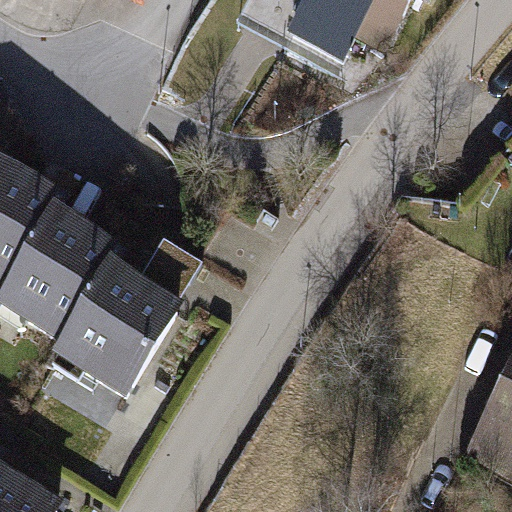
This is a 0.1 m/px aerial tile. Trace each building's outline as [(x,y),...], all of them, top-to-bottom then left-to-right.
[(387,67),(419,0),(311,0),(300,24),(387,67)] [(0,181),(0,315),(1,315),(52,231),(60,217),(0,181)] [(1,315),(0,316),(0,335),(58,370),(110,284),(118,270),(52,231),(1,315)] [(54,376),(124,418),(179,326),(173,322),(200,277),(163,254),(136,299),(110,284),(58,370),(54,376)] [(511,369),(460,471),(511,497),(511,369)] [(0,511),(39,511),(0,488),(0,511)]
